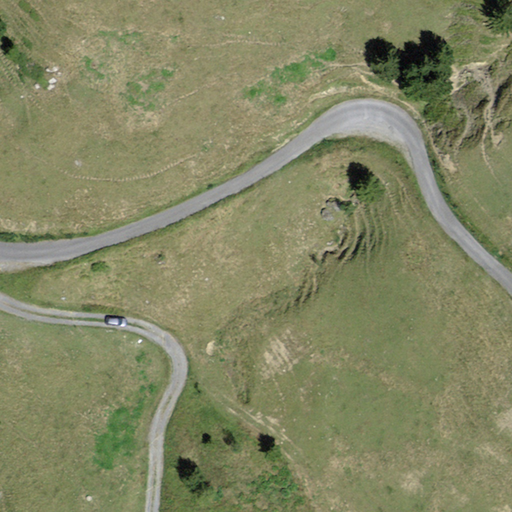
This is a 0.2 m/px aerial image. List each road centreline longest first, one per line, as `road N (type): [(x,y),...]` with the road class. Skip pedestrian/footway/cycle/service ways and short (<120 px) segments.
road 1 (unclassified): [(511,284),(446,219),(409,128),(374,108),(346,112),(237,184),(121,234),(40,251),(0,248)]
road 2 (track): [(151,511),(159,422),(179,372),(170,344),(134,324),(48,316),(0,299)]
